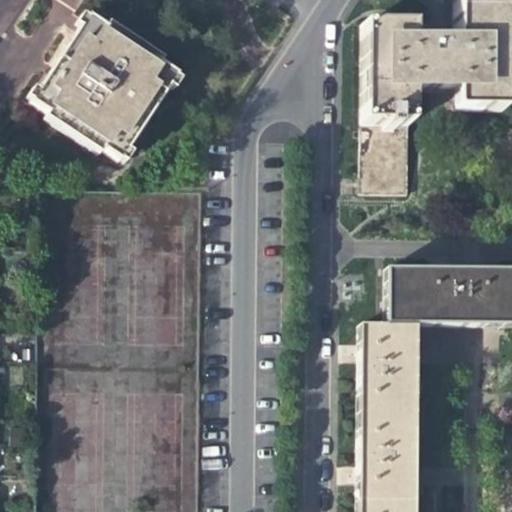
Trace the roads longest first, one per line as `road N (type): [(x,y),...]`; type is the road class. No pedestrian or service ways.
road 1 (residential): [(313,38),(251,127),(246,152),(241,511)]
road 2 (residential): [(315,511),(313,38)]
